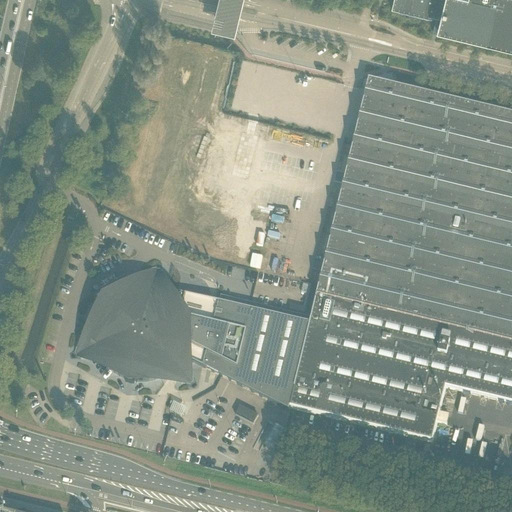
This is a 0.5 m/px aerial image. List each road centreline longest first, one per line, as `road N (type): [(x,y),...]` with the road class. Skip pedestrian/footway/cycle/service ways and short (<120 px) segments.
road 1 (secondary): [(288,511),(0,438)]
road 2 (unclassified): [(181,4),(401,48)]
road 3 (unknown): [(442,457),(274,413)]
road 4 (unclassified): [(401,48),(241,0)]
road 5 (primary): [(0,135),(29,0)]
road 6 (secondary): [(74,482),(195,511)]
